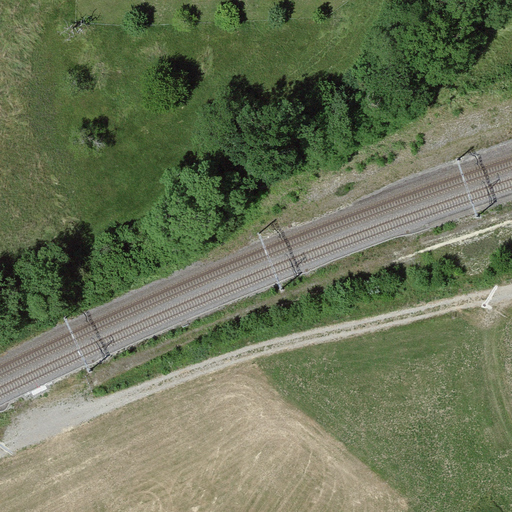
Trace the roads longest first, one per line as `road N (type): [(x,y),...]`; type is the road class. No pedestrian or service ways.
road 1 (track): [(0,454),(119,398),(308,339),(511,295)]
road 2 (track): [(283,221),(511,133)]
